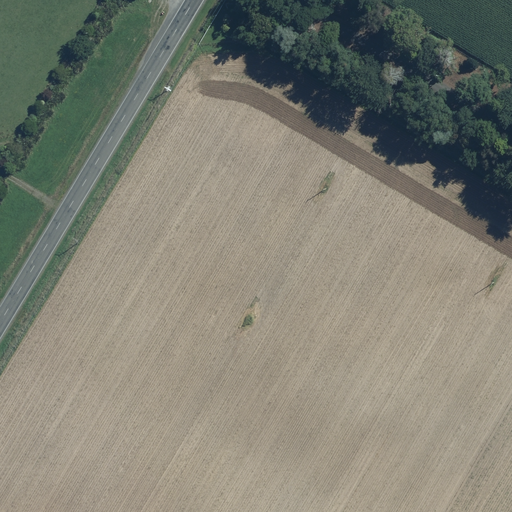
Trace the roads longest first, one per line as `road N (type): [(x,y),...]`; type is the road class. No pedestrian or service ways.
road 1 (primary): [(193,0),(0,320)]
road 2 (unknown): [(317,0),(511,117)]
